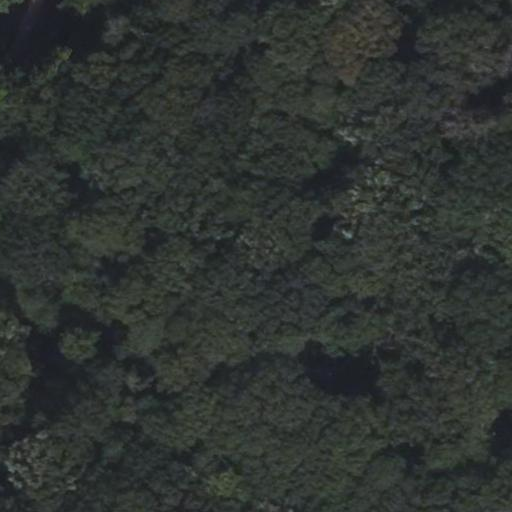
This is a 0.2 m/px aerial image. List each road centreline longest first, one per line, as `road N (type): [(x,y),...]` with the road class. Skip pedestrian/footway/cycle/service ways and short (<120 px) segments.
road 1 (track): [(511,442),(7,0)]
road 2 (track): [(511,87),(23,10)]
